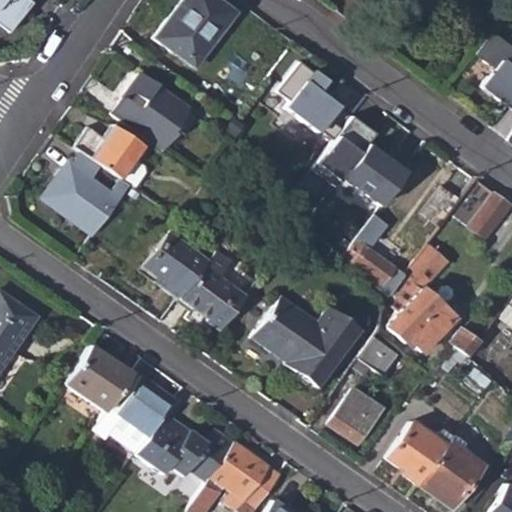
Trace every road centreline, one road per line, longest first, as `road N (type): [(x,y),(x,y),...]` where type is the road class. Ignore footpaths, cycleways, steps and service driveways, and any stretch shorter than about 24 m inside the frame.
road 1 (residential): [(0,235),(384,511)]
road 2 (residential): [(511,183),(269,0)]
road 3 (residential): [(32,119),(113,0)]
